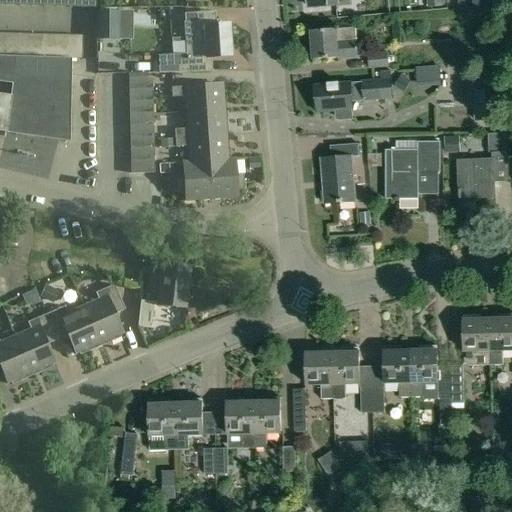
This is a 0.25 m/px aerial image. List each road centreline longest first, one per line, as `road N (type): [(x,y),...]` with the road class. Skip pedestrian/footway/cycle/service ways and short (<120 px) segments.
road 1 (residential): [(0,430),(305,303)]
road 2 (residential): [(287,218),(171,220),(0,183)]
road 3 (residential): [(287,218),(256,0)]
road 4 (residential): [(305,303),(511,263)]
